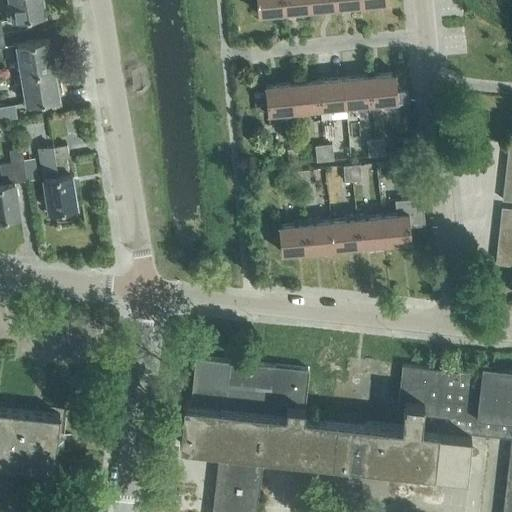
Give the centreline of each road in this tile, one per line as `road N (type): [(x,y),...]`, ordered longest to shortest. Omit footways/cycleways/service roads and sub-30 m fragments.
road 1 (residential): [(456,328),(141,292)]
road 2 (residential): [(141,292),(95,0)]
road 3 (residential): [(456,328),(432,85)]
road 4 (residential): [(122,511),(141,292)]
road 5 (residential): [(224,54),(427,34)]
road 6 (residential): [(141,292),(0,275)]
